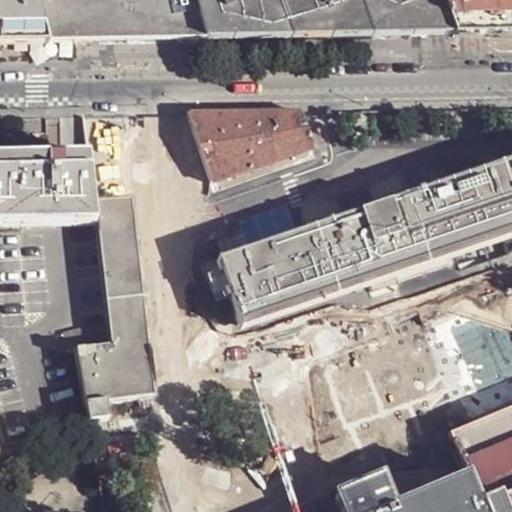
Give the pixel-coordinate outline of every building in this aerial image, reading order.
[(0,0),(0,44),(25,44),(24,40),(43,34),(34,0),(0,0)] [(45,43),(46,44),(84,44),(122,43),(111,0),(34,0),(43,34),(45,43)] [(111,0),(122,43),(206,41),(199,16),(194,0),(111,0)] [(194,0),(199,16),(206,41),(267,40),(451,37),(445,18),(438,0),(194,0)] [(511,0),(438,0),(445,18),(451,37),(511,35),(511,0)] [(25,44),(45,43),(43,34),(24,40),(25,44)] [(309,150),(297,112),(186,115),(188,123),(210,184),(309,150)] [(188,123),(186,115),(139,116),(118,117),(118,125),(188,123)] [(124,171),(118,125),(118,117),(93,117),(82,117),(85,144),(87,156),(89,175),(124,171)] [(162,148),(153,149),(155,162),(164,161),(162,148)] [(0,219),(94,219),(93,205),(89,175),(87,156),(0,158),(0,219)] [(511,160),(498,165),(369,209),(361,212),(350,216),(343,218),(334,221),(214,263),(223,286),(224,292),(228,301),(229,307),(236,326),(355,284),(372,279),(372,281),(383,278),(382,276),(511,230),(511,160)] [(93,205),(128,201),(124,171),(89,175),(93,205)] [(361,212),(369,209),(368,205),(370,204),(365,189),(364,185),(355,188),(357,192),(341,198),(339,193),(332,195),(333,201),(339,215),(341,214),(343,218),(350,216),(350,213),(360,209),(361,212)] [(83,405),(104,402),(151,398),(128,201),(93,205),(94,219),(94,227),(109,346),(73,352),(83,405)] [(0,228),(94,227),(94,219),(0,219),(0,228)] [(222,304),(228,301),(224,292),(219,294),(222,304)] [(83,405),(86,425),(106,422),(104,402),(83,405)] [(511,511),(511,411),(449,438),(466,480),(479,511),(511,511)] [(35,438),(37,446),(54,441),(51,433),(35,438)] [(479,511),(466,480),(389,511),(377,483),(333,501),(337,511),(479,511)]
